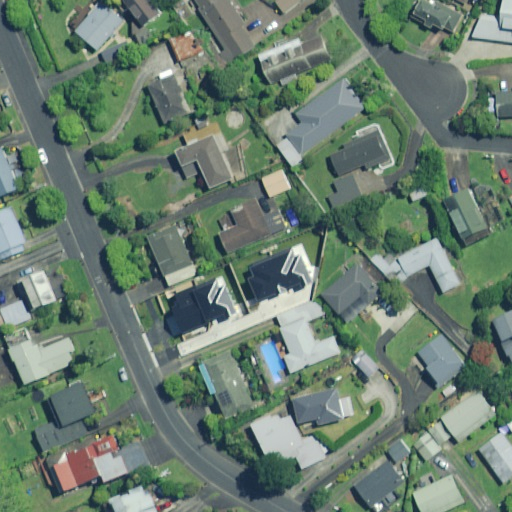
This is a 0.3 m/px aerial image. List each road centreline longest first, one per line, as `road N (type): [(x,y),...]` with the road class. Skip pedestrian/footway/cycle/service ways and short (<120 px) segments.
road 1 (residential): [(287,511),(193,450),(167,416),(0,23)]
road 2 (residential): [(352,0),(387,52),(436,87)]
